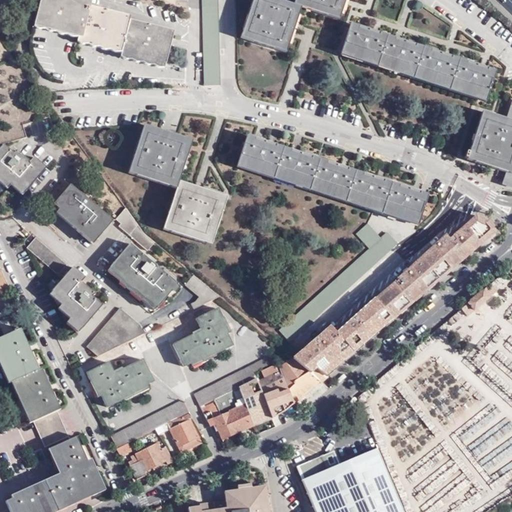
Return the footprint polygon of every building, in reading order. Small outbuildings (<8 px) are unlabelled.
[(76,32),(76,35),(99,42),(119,47),(119,51),(143,57),(164,62),(171,34),(153,30),(154,26),(146,24),(145,28),(128,23),(129,19),(108,14),(110,10),(103,8),(102,13),(85,8),(87,4),(72,0),(40,0),(35,21),(57,27),(76,32)] [(200,0),(203,85),(218,85),(216,0),(200,0)] [(294,0),(293,5),(275,0),(252,0),(239,38),(285,54),(293,31),(300,8),(337,20),(344,0),(294,0)] [(85,8),(102,13),(103,8),(87,4),(85,8)] [(145,28),(146,24),(129,19),(128,23),(145,28)] [(369,30),(350,24),(341,52),(485,99),(495,71),(474,64),(441,53),(401,40),(369,30)] [(505,119),(482,111),(469,152),(465,151),(463,159),(484,166),(505,172),(503,182),(511,184),(511,102),(510,102),(505,119)] [(166,131),(142,123),(127,170),(175,187),(162,228),(211,245),(226,196),(199,188),(178,181),(191,139),(166,131)] [(417,223),(427,194),(405,187),(372,176),(336,164),(302,153),(265,141),(246,135),(236,163),(377,210),(417,223)] [(0,178),(9,185),(12,182),(24,192),(43,169),(31,158),(27,162),(15,152),(12,154),(1,145),(0,146),(0,178)] [(69,180),(53,201),(60,206),(78,221),(83,226),(80,230),(93,240),(113,216),(69,180)] [(60,206),(56,210),(74,225),(78,221),(60,206)] [(142,229),(127,209),(118,219),(121,223),(119,225),(144,247),(151,238),(144,232),(142,229)] [(395,319),(495,233),(489,227),(497,221),(490,214),(481,211),(453,234),(450,230),(376,297),(395,319)] [(78,221),(74,225),(80,230),(83,226),(78,221)] [(502,227),(497,221),(489,227),(495,233),(502,227)] [(367,223),(356,233),(369,248),(278,329),(290,341),(397,243),(387,231),(381,237),(367,223)] [(61,274),(70,264),(38,237),(30,247),(61,274)] [(129,244),(110,267),(122,277),(121,278),(144,297),(145,296),(158,306),(177,284),(129,244)] [(72,319),(84,329),(103,306),(93,297),(95,294),(82,283),(86,278),(74,268),(54,292),(66,302),(63,306),(75,316),(72,319)] [(196,307),(219,296),(193,274),(184,284),(198,297),(193,302),(196,307)] [(497,291),(491,283),(461,309),(468,317),(497,291)] [(318,367),(328,376),(395,319),(376,297),(339,331),(344,336),(342,338),(331,327),(294,359),(312,374),(318,367)] [(4,306),(10,320),(21,315),(23,314),(16,299),(4,306)] [(89,347),(100,355),(145,333),(141,322),(125,308),(116,318),(114,316),(89,347)] [(196,319),(201,330),(173,345),(182,365),(208,353),(209,355),(231,345),(222,326),(225,325),(217,309),(196,319)] [(23,319),(21,315),(10,320),(9,321),(13,331),(14,333),(28,327),(25,318),(23,319)] [(68,323),(79,333),(84,329),(72,319),(68,323)] [(18,382),(37,422),(50,449),(67,442),(55,415),(36,375),(33,376),(14,335),(13,333),(11,334),(0,339),(0,352),(15,383),(18,382)] [(14,335),(33,376),(36,375),(17,334),(14,335)] [(15,383),(0,352),(0,360),(12,385),(15,383)] [(236,384),(255,375),(254,373),(253,370),(276,359),(272,354),(251,364),(250,363),(193,393),(199,403),(236,384)] [(108,363),(86,373),(94,390),(97,388),(105,405),(128,394),(127,392),(151,380),(141,359),(113,373),(108,363)] [(280,364),(294,406),(325,388),(327,389),(334,382),(328,376),(318,367),(312,374),(294,359),(280,364)] [(254,373),(255,375),(270,418),(282,414),(294,406),(280,364),(276,366),(275,365),(261,371),(262,375),(261,376),(258,372),(254,373)] [(36,375),(55,415),(59,413),(40,373),(36,375)] [(270,418),(255,375),(236,384),(238,388),(252,426),(255,431),(273,425),(270,418)] [(34,424),(37,422),(18,382),(15,383),(34,424)] [(227,437),(252,426),(238,388),(200,406),(210,426),(213,424),(222,442),(228,439),(227,437)] [(182,399),(110,437),(116,448),(188,409),(182,399)] [(193,417),(190,412),(168,423),(170,428),(181,453),(201,443),(190,419),(193,417)] [(353,425),(360,418),(355,413),(348,419),(353,425)] [(55,511),(80,501),(81,505),(104,495),(91,468),(78,442),(56,451),(69,478),(10,504),(13,511),(55,511)] [(129,442),(116,448),(120,456),(132,450),(129,442)] [(167,464),(173,462),(165,446),(161,448),(157,442),(136,453),(136,454),(131,456),(133,460),(129,462),(136,479),(146,475),(145,471),(166,462),(167,464)] [(402,511),(376,449),(322,472),(303,479),(301,480),(315,511),(402,511)] [(297,466),(303,479),(322,472),(316,458),(297,466)] [(262,486),(228,491),(229,499),(226,500),(227,507),(227,511),(268,511),(266,494),(263,495),(262,486)] [(188,511),(187,507),(184,497),(172,502),(175,511),(188,511)] [(227,507),(226,500),(215,502),(216,508),(227,507)] [(216,511),(216,508),(215,502),(199,504),(199,506),(187,507),(188,511),(216,511)]
